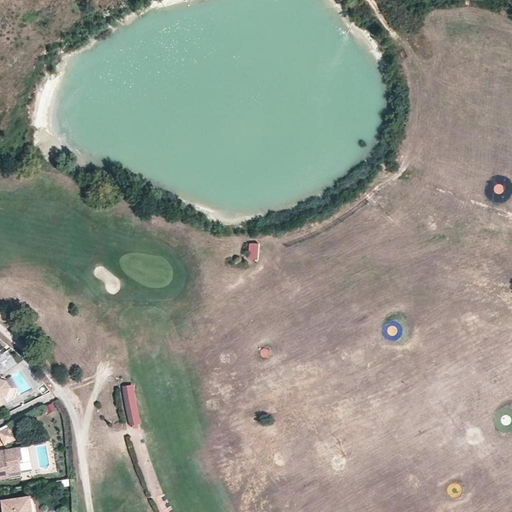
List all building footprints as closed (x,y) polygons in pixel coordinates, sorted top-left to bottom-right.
[(248,243),(248,258),(257,259),(258,244),(248,243)] [(13,356),(4,361),(7,367),(16,363),(13,356)] [(5,381),(0,378),(0,397),(3,396),(6,394),(9,387),(5,381)] [(138,410),(134,393),(134,384),(122,385),(123,395),(126,412),(130,425),(141,422),(138,410)] [(17,440),(8,423),(0,427),(0,436),(5,446),(17,440)] [(20,447),(3,450),(4,454),(0,455),(0,478),(9,477),(8,473),(21,471),(19,463),(23,462),(20,447)] [(34,504),(32,500),(32,499),(31,498),(29,498),(29,496),(6,500),(6,501),(2,502),(3,511),(35,511),(36,510),(35,507),(34,504)]
